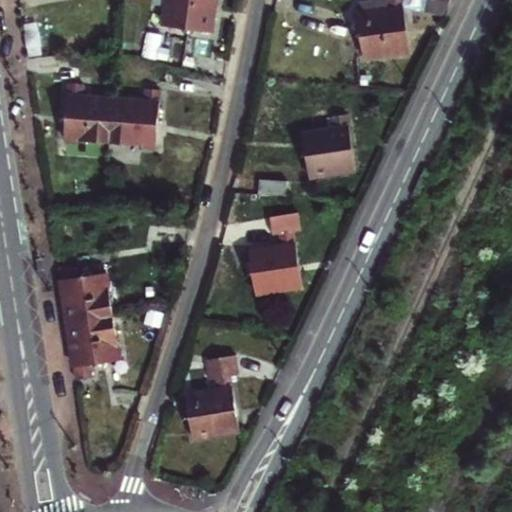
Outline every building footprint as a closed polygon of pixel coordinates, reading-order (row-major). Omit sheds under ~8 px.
[(217,9),(218,0),(168,0),(165,24),(213,31),(217,9)] [(403,0),(389,0),(391,8),(358,14),(366,55),(412,47),(407,23),(404,6),(403,0)] [(115,99),(84,97),(85,84),(70,83),(68,117),(66,139),(112,143),(115,99)] [(146,101),(115,99),(112,143),(157,147),(159,126),(163,90),(147,89),(146,101)] [(333,115),(335,128),(304,133),(311,176),(357,168),(356,160),(347,113),(333,115)] [(361,143),(382,142),(381,126),(359,127),(361,143)] [(291,186),(264,186),(264,201),(291,202),(291,186)] [(271,216),(274,233),(280,232),(283,246),(251,252),(259,293),(305,285),(301,261),(296,229),(302,227),(299,210),(271,216)] [(105,260),(75,265),(77,276),(107,271),(105,260)] [(115,317),(107,271),(77,276),(75,265),(60,267),(65,300),(69,323),(115,317)] [(78,378),(93,376),(91,363),(121,358),(115,317),(69,323),(73,348),(78,378)] [(209,358),(212,377),(218,376),(221,390),(189,396),(197,438),(243,429),(238,404),(233,374),(241,372),(237,353),(209,358)]
